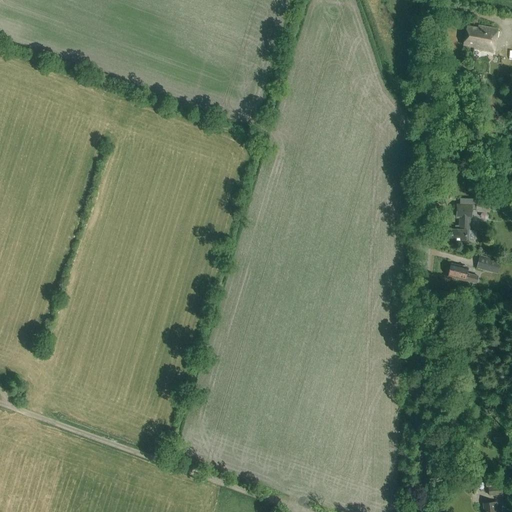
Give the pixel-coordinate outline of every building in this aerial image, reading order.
[(492,53),(496,30),(481,27),(480,30),(466,27),(463,46),(473,48),(473,50),(492,53)] [(450,230),(450,241),(468,241),(473,241),(473,231),(468,231),(468,218),(471,218),(471,209),(475,209),(475,199),(462,199),(461,207),(456,206),(456,217),(458,217),(458,227),(457,226),(457,230),(450,230)] [(489,200),(475,199),(475,212),(489,213),(489,200)] [(500,261),(479,255),(476,269),(497,274),(500,261)] [(447,275),(447,277),(464,281),(475,284),(477,276),(466,274),(467,268),(465,268),(463,266),(461,267),(451,265),(450,269),(449,268),(449,270),(447,271),(446,274),(447,275)] [(501,485),(500,478),(487,480),(488,486),(487,487),(488,496),(502,494),(501,485)] [(497,511),(497,502),(482,504),(483,511),(497,511)]
